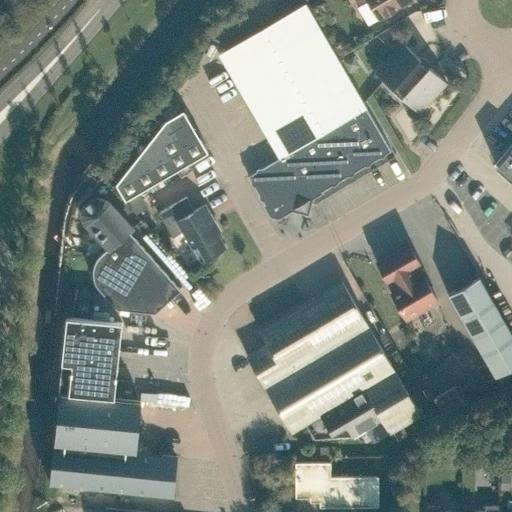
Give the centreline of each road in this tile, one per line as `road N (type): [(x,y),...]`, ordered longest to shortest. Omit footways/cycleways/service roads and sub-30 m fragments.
road 1 (unclassified): [(244,511),(203,389),(201,352),(212,320),(225,304),(416,186),(498,89)]
road 2 (tertiary): [(0,116),(106,0)]
